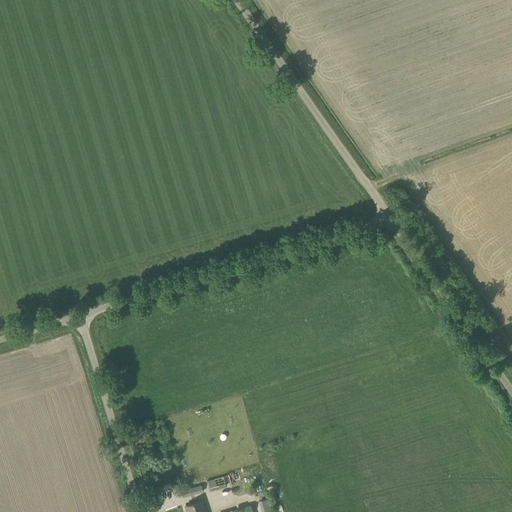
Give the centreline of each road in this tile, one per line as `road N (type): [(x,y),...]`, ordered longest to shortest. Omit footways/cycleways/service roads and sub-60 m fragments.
road 1 (unclassified): [(78,315),(389,219)]
road 2 (unclassified): [(389,219),(239,0)]
road 3 (unclassified): [(511,385),(389,219)]
road 4 (unclassified): [(138,511),(78,315)]
